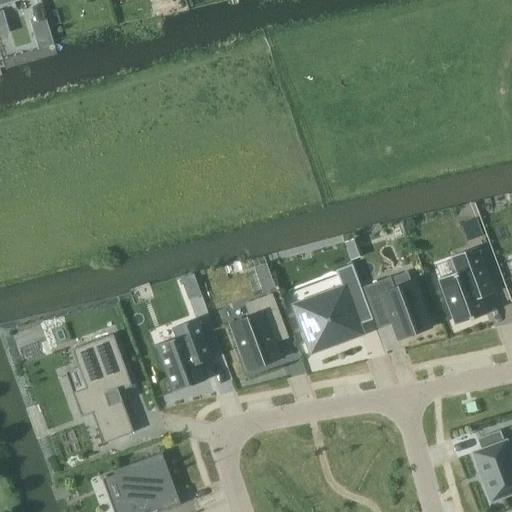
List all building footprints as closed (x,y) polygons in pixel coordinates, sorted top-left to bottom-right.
[(457,272),(439,279),(456,326),(487,314),(481,298),(494,293),(477,247),(451,257),(457,272)] [(343,288),(295,306),(312,351),(361,333),(351,307),(366,302),(352,264),(336,270),(343,288)] [(388,275),(364,283),(380,329),(392,325),(398,342),(433,330),(416,279),(392,287),(388,275)] [(242,314),(229,319),(247,368),(283,355),(278,340),(287,337),(272,294),(239,306),(242,314)] [(206,379),(205,379),(199,363),(202,362),(200,358),(209,355),(211,359),(214,358),(213,357),(212,358),(198,320),(199,319),(199,318),(171,328),(172,329),(173,329),(176,338),(154,346),(155,347),(156,347),(172,391),(171,392),(172,393),(207,380),(206,379)] [(113,334),(72,349),(86,388),(73,393),(81,417),(92,413),(103,443),(134,432),(119,392),(132,387),(113,334)] [(480,446),(469,450),(486,499),(511,489),(511,459),(501,429),(477,438),(480,446)] [(114,511),(159,511),(162,511),(180,504),(162,453),(143,460),(146,468),(115,479),(123,500),(111,504),(114,511)]
